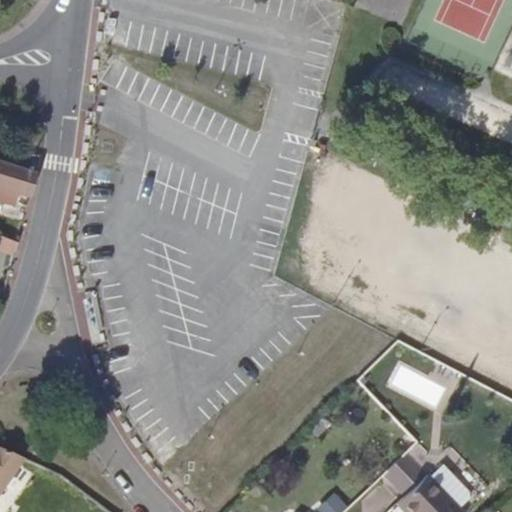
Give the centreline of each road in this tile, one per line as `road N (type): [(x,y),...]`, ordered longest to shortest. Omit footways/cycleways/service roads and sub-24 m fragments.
road 1 (residential): [(36,253),(55,160),(60,69)]
road 2 (residential): [(71,384),(119,472),(153,511)]
road 3 (residential): [(71,384),(59,302),(36,253)]
